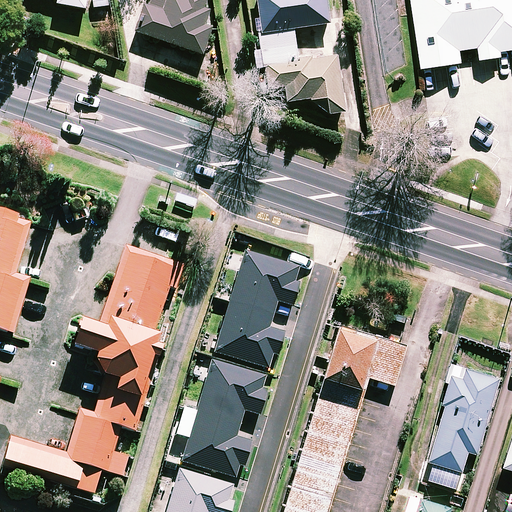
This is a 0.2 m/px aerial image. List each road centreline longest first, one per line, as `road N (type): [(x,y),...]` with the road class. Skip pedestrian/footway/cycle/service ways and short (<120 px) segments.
road 1 (secondary): [(378,214),(0,87)]
road 2 (residential): [(378,214),(392,168),(367,0)]
road 3 (secondary): [(511,260),(378,214)]
